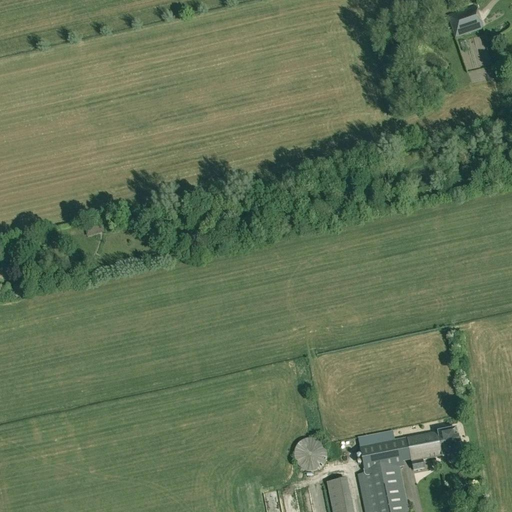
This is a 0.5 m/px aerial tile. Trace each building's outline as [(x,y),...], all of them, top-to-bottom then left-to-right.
[(484,29),(475,6),(446,16),(455,39),(484,29)] [(485,59),(480,37),(458,42),(459,49),(470,46),(469,45),(475,43),(477,52),(469,54),(469,52),(464,53),(467,64),(477,62),(477,61),(485,59)] [(87,237),(105,232),(101,218),(84,222),(87,237)] [(460,446),(459,437),(458,437),(456,429),(438,432),(442,457),(461,454),(459,446),(460,446)] [(411,461),(413,472),(425,469),(423,462),(442,457),(438,432),(395,441),(392,432),(358,439),(359,448),(364,473),(363,473),(363,474),(357,475),(364,511),(408,511),(399,467),(403,466),(403,462),(411,461)] [(308,472),(312,472),(317,471),(320,469),(323,466),(326,462),(327,458),(327,453),(326,449),(324,446),(321,443),(317,440),(313,439),(309,439),(304,440),(301,442),(298,445),(295,449),(294,453),(294,457),(295,461),(297,465),(300,468),(304,471),(308,472)] [(352,511),(346,480),(327,484),(332,511),(352,511)] [(283,507),(295,506),(294,493),(282,495),(283,507)] [(278,511),(277,500),(264,503),(265,511),(278,511)] [(322,511),(323,504),(312,503),(311,511),(322,511)]
